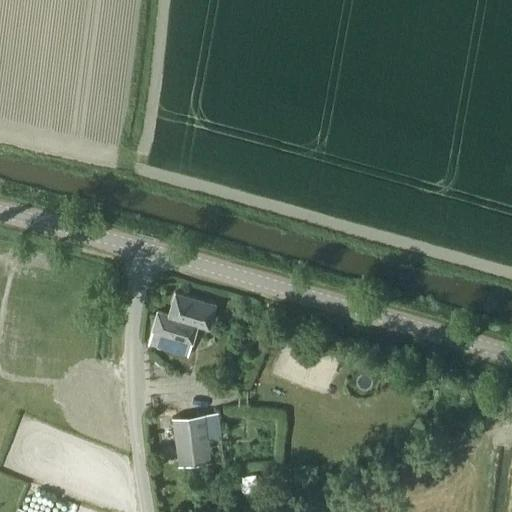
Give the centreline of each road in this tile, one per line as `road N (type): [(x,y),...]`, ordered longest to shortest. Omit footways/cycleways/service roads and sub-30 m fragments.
road 1 (tertiary): [(511,355),(147,249)]
road 2 (unclassified): [(149,511),(133,345),(147,249)]
road 3 (tertiary): [(147,249),(0,211)]
